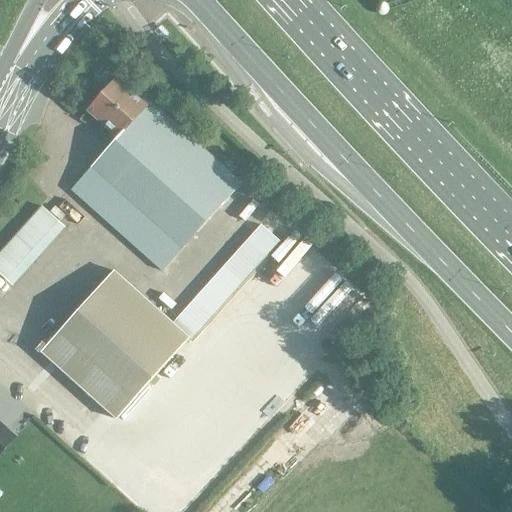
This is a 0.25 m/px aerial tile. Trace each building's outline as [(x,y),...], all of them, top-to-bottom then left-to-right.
[(163,271),(242,184),(140,93),(136,96),(116,79),(88,110),(119,138),(72,190),(163,271)] [(0,254),(0,275),(6,281),(59,222),(42,207),(0,254)] [(212,316),(279,241),(261,225),(194,300),(212,316)] [(117,420),(189,338),(114,271),(41,352),(117,420)] [(0,455),(16,437),(0,423),(0,455)]
